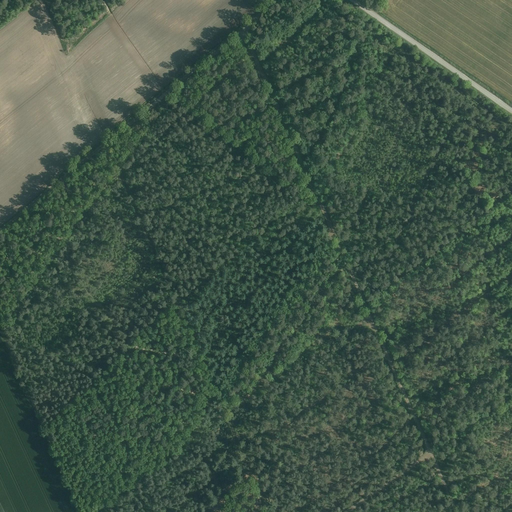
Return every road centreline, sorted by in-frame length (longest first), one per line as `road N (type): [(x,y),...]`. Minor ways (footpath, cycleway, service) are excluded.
road 1 (track): [(94,511),(176,456),(291,288),(337,242)]
road 2 (track): [(84,511),(0,322)]
road 3 (track): [(347,511),(511,391)]
road 4 (unclassified): [(355,0),(511,107)]
